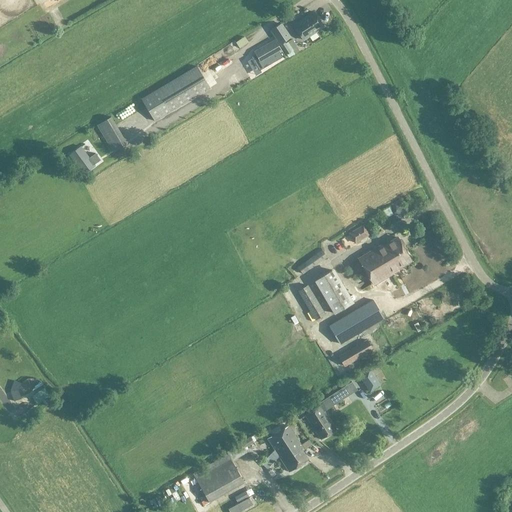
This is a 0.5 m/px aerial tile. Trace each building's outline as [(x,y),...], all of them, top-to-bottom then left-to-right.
[(324,27),(314,12),(294,25),(304,40),(324,27)] [(281,24),(271,31),(280,44),(290,37),(281,24)] [(238,47),(248,41),(244,34),(234,40),(238,47)] [(275,40),(255,52),(261,63),(281,51),(275,40)] [(155,122),(210,89),(197,66),(142,99),(155,122)] [(116,113),(128,140),(143,132),(138,121),(144,117),(138,103),(116,113)] [(114,129),(117,128),(109,111),(94,118),(107,146),(119,140),(114,129)] [(78,145),(73,136),(65,140),(70,149),(78,145)] [(83,174),(95,166),(94,165),(100,160),(96,153),(89,158),(81,146),(69,155),(83,174)] [(388,206),(384,209),(390,219),(395,216),(388,206)] [(393,208),(392,211),(393,214),(396,215),(399,213),(400,210),(399,207),(395,207),(393,208)] [(355,244),(368,235),(363,226),(349,235),(355,244)] [(359,259),(374,285),(394,273),(392,270),(395,269),(397,269),(411,261),(403,247),(405,244),(402,240),(399,240),(397,238),(383,246),(382,248),(380,250),(378,247),(359,259)] [(303,274),(327,257),(322,250),(298,266),(303,274)] [(336,313),(353,302),(333,270),(315,280),(336,313)] [(325,314),(308,285),(299,291),(316,319),(325,314)] [(408,287),(377,301),(381,311),(400,303),(400,301),(412,296),(408,287)] [(384,318),(373,300),(330,325),(340,344),(384,318)] [(375,334),(383,329),(379,323),(372,328),(375,334)] [(367,340),(339,357),(344,366),(373,349),(367,340)] [(370,369),(360,376),(371,391),(381,384),(370,369)] [(14,381),(13,381),(10,391),(13,401),(21,399),(18,391),(21,383),(14,381)] [(346,394),(342,387),(334,393),(338,399),(346,394)] [(48,395),(45,388),(32,396),(37,403),(42,400),(48,395)] [(42,400),(46,406),(53,401),(48,395),(42,400)] [(305,415),(321,438),(336,429),(320,405),(305,415)] [(268,438),(289,471),(308,459),(299,446),(301,445),(288,425),(268,438)] [(312,444),(309,440),(302,444),(305,449),(312,444)] [(244,482),(228,454),(193,473),(209,502),(244,482)] [(260,461),(266,467),(270,462),(264,457),(260,461)] [(249,497),(246,491),(235,497),(238,503),(249,497)]
